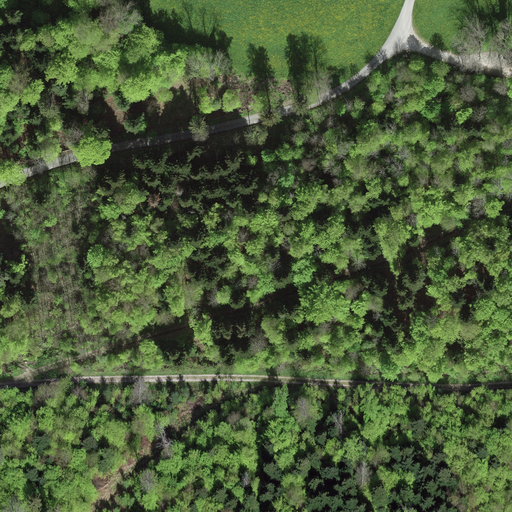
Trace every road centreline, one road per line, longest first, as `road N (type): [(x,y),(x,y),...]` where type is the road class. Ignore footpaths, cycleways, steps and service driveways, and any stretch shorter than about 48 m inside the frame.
road 1 (track): [(10,385),(373,264),(511,201)]
road 2 (track): [(511,384),(259,378),(0,386)]
road 3 (track): [(282,379),(208,413),(150,453),(95,511)]
